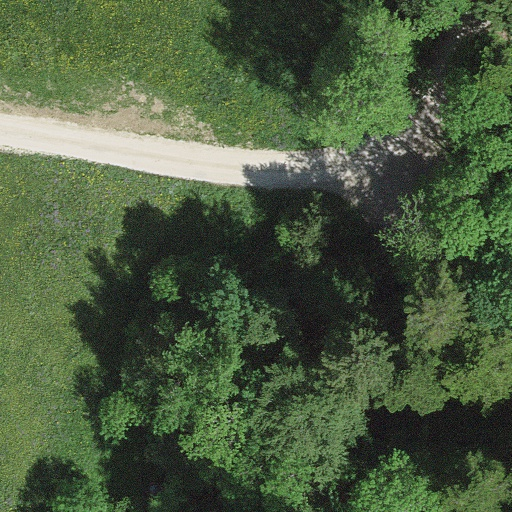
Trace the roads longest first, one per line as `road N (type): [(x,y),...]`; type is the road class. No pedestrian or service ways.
road 1 (track): [(0,133),(390,185)]
road 2 (track): [(476,0),(390,185),(511,320)]
